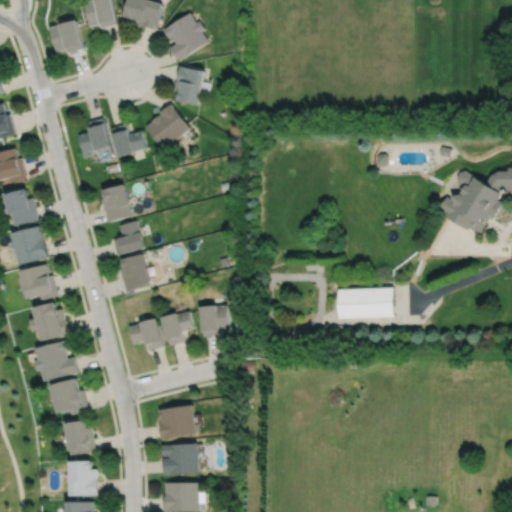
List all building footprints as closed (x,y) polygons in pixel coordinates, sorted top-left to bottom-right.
[(95,0),(87,2),(91,23),(102,21),(103,25),(119,22),(113,0),(95,0)] [(146,0),(131,0),(128,13),(134,14),(133,20),(158,27),(164,5),(146,0)] [(165,26),(170,35),(173,34),(178,41),(172,45),(180,58),(211,39),(204,28),(207,26),(202,18),(198,20),(197,17),(195,18),(192,13),(186,17),(184,14),(165,26)] [(51,24),(58,49),(68,46),(69,50),(84,46),(83,40),(84,40),(78,16),(61,20),(61,21),(51,24)] [(181,63),(177,89),(182,90),(180,98),(202,102),(208,67),(181,63)] [(0,101),(0,133),(1,136),(17,132),(12,111),(8,112),(5,100),(0,101)] [(147,125),(165,147),(192,126),(173,101),(161,110),(163,112),(161,114),(160,112),(153,118),(154,119),(147,125)] [(80,133),(85,151),(112,143),(105,116),(89,120),(92,130),(80,133)] [(113,126),(120,154),(148,146),(143,128),(131,131),(128,122),(113,126)] [(0,150),(0,178),(11,175),(12,181),(29,176),(23,155),(20,156),(17,146),(0,150)] [(442,146),(440,154),(450,157),(452,148),(442,146)] [(377,155),(378,162),(380,164),(386,164),(389,162),(389,154),(386,152),(380,151),(377,155)] [(109,164),(110,170),(119,168),(117,162),(109,164)] [(455,200),(448,196),(441,208),(450,212),(447,216),(468,229),(469,227),(480,233),(490,216),(495,218),(505,202),(500,199),(504,192),(510,189),(510,195),(511,195),(511,167),(509,167),(509,170),(500,170),(492,174),(488,182),(466,170),(461,171),(458,176),(459,182),(465,186),(461,193),(454,195),(455,200)] [(222,182),(223,189),(231,187),(229,180),(222,182)] [(105,187),(108,196),(104,197),(110,220),(133,214),(130,203),(132,202),(127,182),(105,187)] [(6,192),(11,211),(13,211),(16,224),(40,218),(34,196),(30,197),(27,186),(6,192)] [(121,223),(124,235),(114,238),(118,253),(147,246),(143,230),(142,230),(138,219),(121,223)] [(12,231),(20,263),(50,255),(46,241),(45,241),(41,224),(12,231)] [(124,258),(126,266),(122,267),(128,290),(153,283),(145,252),(124,258)] [(220,257),(222,265),(229,263),(227,256),(220,257)] [(22,269),(29,297),(42,294),(43,299),(60,294),(55,274),(51,275),(48,262),(22,269)] [(340,288),(341,317),(395,315),(394,286),(340,288)] [(35,306),(44,340),(70,333),(63,308),(59,309),(57,301),(35,306)] [(202,305),(205,335),(221,333),(221,329),(232,328),(229,303),(202,305)] [(164,316),(171,344),(186,340),(184,335),(185,335),(184,330),(196,327),(191,309),(164,316)] [(131,325),(135,343),(148,339),(150,349),(166,345),(159,317),(143,321),(131,325)] [(37,347),(40,359),(36,360),(39,370),(43,368),(46,380),(81,371),(76,355),(70,357),(67,349),(71,349),(68,339),(37,347)] [(240,360),(240,369),(254,370),(254,360),(240,360)] [(52,385),(60,413),(73,410),(74,413),(91,409),(85,388),(82,389),(78,378),(52,385)] [(161,409),(163,422),(161,422),(164,438),(199,432),(195,404),(161,409)] [(67,422),(72,454),(98,450),(94,426),(89,427),(88,419),(67,422)] [(164,445),(165,455),(172,455),(172,457),(165,458),(166,474),(202,471),(200,443),(164,445)] [(71,461),(72,496),(99,495),(98,468),(94,468),(93,460),(71,461)] [(168,482),(168,495),(166,495),(166,511),(202,511),(202,482),(168,482)] [(428,496),(428,504),(438,504),(438,496),(428,496)] [(68,502),(68,511),(95,511),(95,501),(68,502)]
